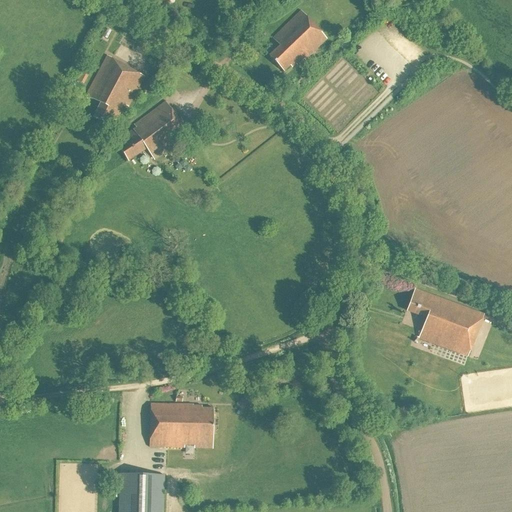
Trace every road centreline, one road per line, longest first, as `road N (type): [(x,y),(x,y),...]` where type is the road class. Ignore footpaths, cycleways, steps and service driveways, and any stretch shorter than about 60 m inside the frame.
road 1 (unclassified): [(387,511),(378,460),(329,353),(358,253),(348,179),(303,123),(105,0)]
road 2 (track): [(0,403),(184,377),(331,335)]
road 3 (track): [(358,253),(511,318)]
